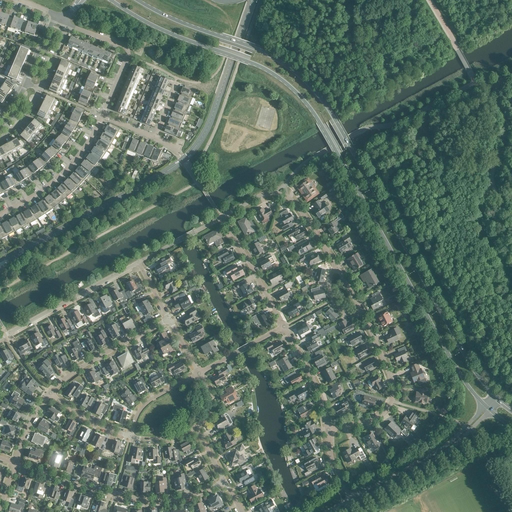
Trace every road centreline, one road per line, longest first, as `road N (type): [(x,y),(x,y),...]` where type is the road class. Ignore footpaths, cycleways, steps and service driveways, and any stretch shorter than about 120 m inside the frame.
road 1 (secondary): [(112,0),(150,24),(263,67),(299,96),(484,405)]
road 2 (secondary): [(497,397),(465,356),(316,92),(266,53),(136,0)]
road 3 (residential): [(337,268),(289,198),(261,195),(221,216),(284,326)]
road 4 (residential): [(225,481),(173,499),(129,499),(15,463)]
road 5 (tertiary): [(352,503),(437,458),(490,410)]
road 6 (tertiary): [(484,405),(435,453),(350,499)]
road 7 (residential): [(327,430),(381,415),(392,397),(391,377),(362,316)]
road 8 (residential): [(0,338),(138,262)]
road 9 (residential): [(0,214),(66,169),(102,114)]
road 10 (residential): [(49,392),(169,320)]
road 11 (residential): [(102,114),(126,49),(66,23)]
